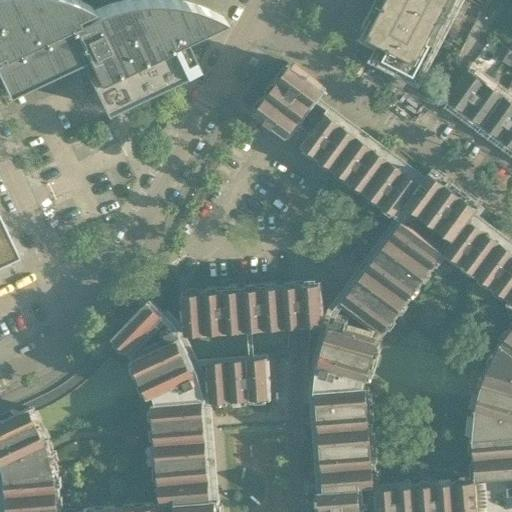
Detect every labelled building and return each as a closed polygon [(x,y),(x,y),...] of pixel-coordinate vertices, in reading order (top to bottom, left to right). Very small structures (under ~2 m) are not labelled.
[(0,0),(0,79),(5,90),(84,52),(93,71),(87,75),(102,108),(195,63),(182,35),(216,19),(221,16),(210,10),(206,8),(197,5),(187,2),(180,0),(121,0),(118,1),(90,11),(84,13),(82,9),(90,5),(87,4),(81,1),(79,0),(0,0)] [(420,0),(386,0),(368,36),(389,48),(384,58),(415,74),(432,43),(428,41),(443,12),(420,0)] [(420,0),(443,12),(449,0),(420,0)] [(495,55),(501,60),(509,49),(503,44),(495,55)] [(511,62),(511,51),(509,49),(501,60),(510,66),(511,62)] [(323,85),(294,64),(257,113),(286,134),(323,85)] [(468,69),(447,98),(458,106),(455,111),(461,116),(486,82),(468,69)] [(486,82),(461,116),(469,121),(473,116),(483,123),(504,95),(486,82)] [(511,100),(504,95),(483,123),(493,131),(490,136),(496,141),(511,119),(511,100)] [(511,511),(511,244),(473,215),(478,207),(429,171),(423,179),(375,143),(372,147),(355,134),(343,126),(327,113),(316,127),(307,143),(323,154),(328,158),(350,175),(401,213),(410,201),(440,223),(428,238),(401,218),(341,299),(382,329),(441,249),(445,252),(448,248),(511,294),(511,332),(503,345),(490,371),(479,407),(476,436),(480,477),(485,477),(487,511),(511,511)] [(511,119),(496,141),(504,147),(508,142),(511,144),(511,119)] [(0,263),(17,255),(0,218),(0,263)] [(294,287),(222,292),(183,295),(185,331),(285,323),(297,322),(325,320),(322,284),(294,287)] [(131,349),(163,316),(166,313),(151,297),(115,334),(131,349)] [(322,364),(323,364),(321,372),(321,374),(323,375),(323,373),(327,374),(327,376),(329,376),(329,374),(336,376),(338,369),(366,377),(378,337),(334,324),(322,364)] [(154,394),(180,381),(183,388),(190,385),(191,387),(193,386),(192,384),(195,383),(196,385),(198,384),(197,382),(198,382),(194,375),(195,374),(178,336),(136,356),(154,394)] [(211,398),(272,393),(269,357),(208,362),(211,398)] [(365,386),(320,389),(315,389),(324,511),(370,511),(368,486),(373,486),(365,386)] [(215,511),(207,398),(156,402),(164,502),(169,502),(169,511),(215,511)] [(52,511),(57,511),(54,469),(47,441),(30,406),(0,419),(0,449),(5,461),(1,463),(4,475),(6,511),(52,511)] [(479,511),(477,482),(377,490),(378,511),(479,511)]
